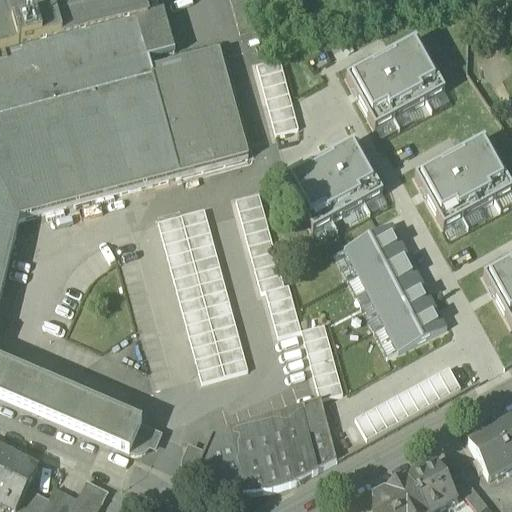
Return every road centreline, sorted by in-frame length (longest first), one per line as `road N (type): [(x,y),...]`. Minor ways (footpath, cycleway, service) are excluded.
road 1 (unknown): [(141,214),(97,230),(59,259),(43,295),(42,339),(74,366),(182,413)]
road 2 (residential): [(510,404),(314,511)]
road 3 (residential): [(510,404),(405,215)]
road 4 (unknown): [(182,413),(141,214)]
road 5 (residential): [(180,511),(173,502),(0,426)]
